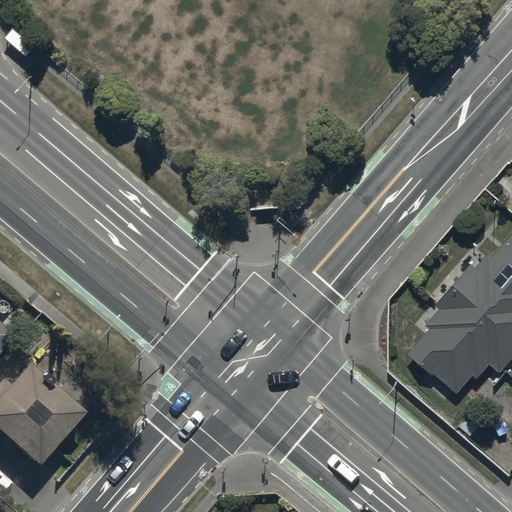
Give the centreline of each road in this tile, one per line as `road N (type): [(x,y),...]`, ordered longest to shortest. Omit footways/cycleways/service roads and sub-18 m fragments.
road 1 (tertiary): [(511,61),(270,331)]
road 2 (primary): [(0,100),(270,331)]
road 3 (primary): [(225,383),(0,192)]
road 4 (primary): [(270,331),(479,511)]
road 5 (primary): [(380,511),(225,383)]
road 6 (tertiary): [(225,383),(113,511)]
